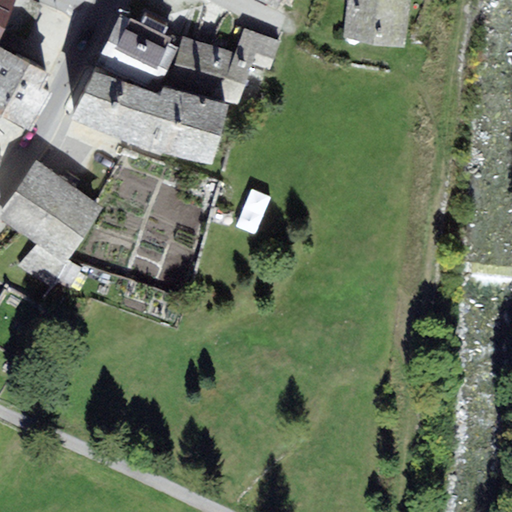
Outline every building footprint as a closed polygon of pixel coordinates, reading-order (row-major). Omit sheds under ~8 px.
[(16,0),(0,0),(0,38),(3,32),(16,0)] [(41,5),(28,0),(16,0),(3,32),(10,36),(15,25),(30,32),(41,5)] [(260,0),(277,9),(282,0),(260,0)] [(404,48),(410,0),(349,0),(344,41),(404,48)] [(155,92),(178,47),(169,42),(171,38),(163,34),(168,25),(146,15),(142,23),(129,17),(129,18),(120,14),(96,62),(155,92)] [(235,53),(218,48),(201,94),(240,105),(254,64),(271,69),(280,41),(242,29),(235,53)] [(185,37),(167,84),(201,94),(218,48),(185,37)] [(51,75),(0,46),(0,122),(2,118),(31,131),(53,94),(43,89),(51,75)] [(230,105),(163,86),(158,95),(94,72),(71,120),(135,145),(212,165),(230,105)] [(0,220),(65,264),(103,207),(36,164),(0,218),(0,220)] [(261,234),(276,196),(258,189),(243,227),(261,234)]
